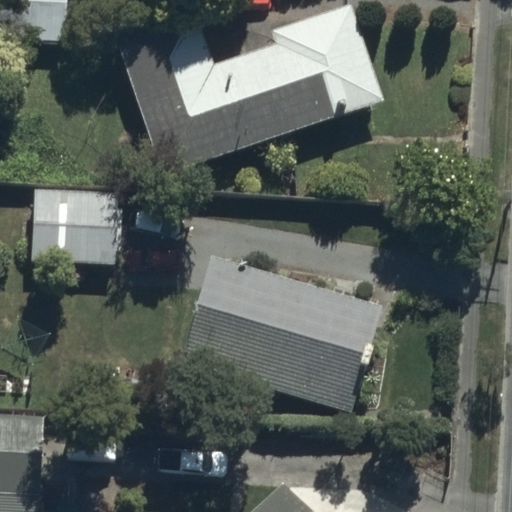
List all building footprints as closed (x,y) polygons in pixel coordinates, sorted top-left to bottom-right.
[(64,56),(65,0),(5,0),(5,55),(64,56)] [(193,27),(116,55),(164,194),(385,117),(352,23),(272,51),(276,62),(213,84),(193,27)] [(119,205),(33,203),(31,277),(117,280),(119,205)] [(382,325),(212,276),(181,379),(351,428),(360,399),(368,401),(374,379),(367,377),(382,325)] [(0,511),(40,511),(45,415),(0,412),(0,511)] [(268,511),(294,511),(283,499),(268,511)]
